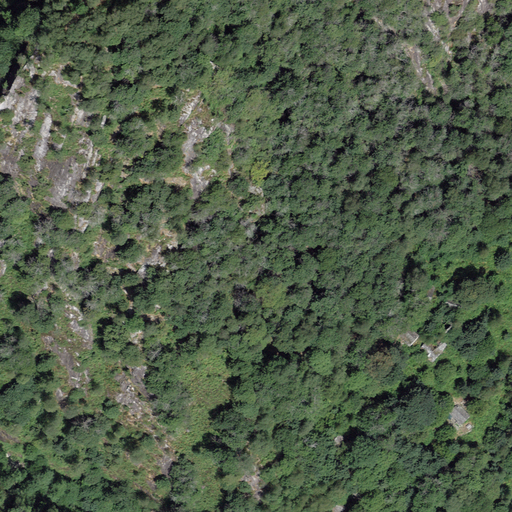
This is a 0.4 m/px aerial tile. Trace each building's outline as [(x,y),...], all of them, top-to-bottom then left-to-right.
[(421,299),(432,304),(438,290),(427,285),(421,299)] [(463,305),(447,298),(442,309),(458,317),(463,305)] [(453,325),(442,315),(433,324),(443,335),(453,325)] [(419,336),(410,328),(400,338),(409,347),(419,336)] [(438,339),(432,345),(431,346),(440,354),(447,347),(438,339)] [(431,346),(426,341),(418,351),(432,364),(440,354),(431,346)] [(470,417),(459,404),(447,413),(458,427),(470,417)] [(346,440),(336,431),(323,447),(333,456),(346,440)] [(361,494),(352,494),(352,506),(361,506),(361,494)] [(342,511),(343,511),(335,503),(327,511),(342,511)]
